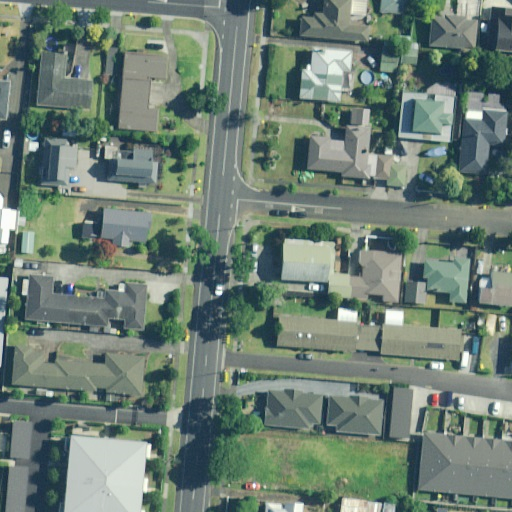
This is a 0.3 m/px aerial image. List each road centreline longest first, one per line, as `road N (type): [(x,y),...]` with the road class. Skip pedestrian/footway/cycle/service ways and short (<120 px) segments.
road 1 (residential): [(220,197),(511,221)]
road 2 (primary): [(199,420),(220,197)]
road 3 (primary): [(220,197),(237,8)]
road 4 (residential): [(41,407),(199,420)]
